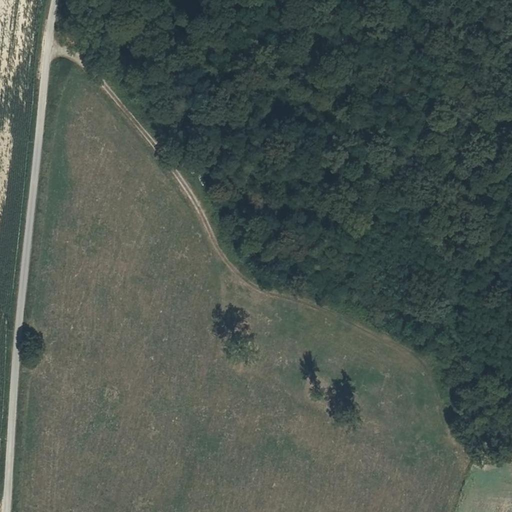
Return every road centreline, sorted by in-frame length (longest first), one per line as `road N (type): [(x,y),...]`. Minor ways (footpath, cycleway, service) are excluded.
road 1 (track): [(47,44),(102,84),(185,180),(216,243),(231,357),(393,437)]
road 2 (unclassified): [(56,0),(16,334),(5,511)]
